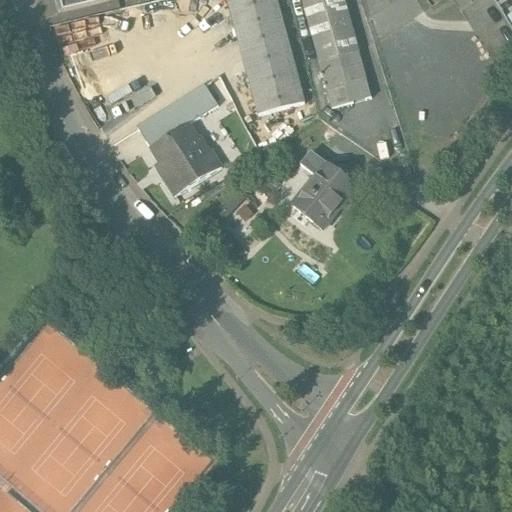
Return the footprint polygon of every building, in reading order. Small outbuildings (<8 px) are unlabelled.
[(58,0),(61,11),(102,0),(58,0)] [(275,0),(227,0),(258,111),(303,98),(275,0)] [(300,0),(330,107),(370,95),(342,0),(300,0)] [(196,136),(187,121),(150,146),(168,173),(164,176),(174,192),(220,163),(210,147),(208,149),(199,134),(196,136)] [(353,185),(310,149),(299,162),(315,175),(292,203),(319,226),(353,185)] [(278,182),(267,173),(257,184),(268,194),(278,182)] [(276,256),(316,280),(327,262),(286,238),(276,256)]
